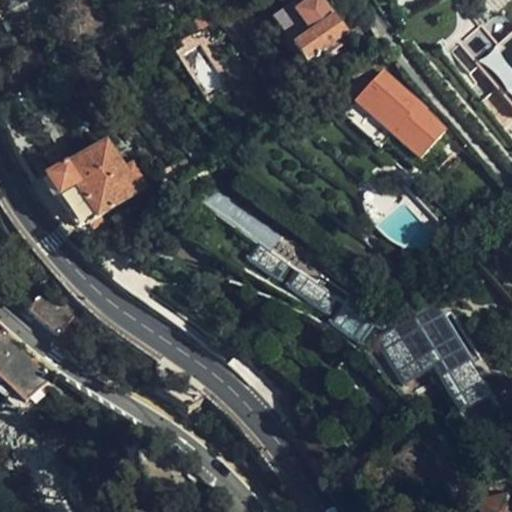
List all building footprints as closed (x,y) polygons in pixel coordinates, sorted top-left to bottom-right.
[(322,56),(326,61),(347,45),(313,0),(304,0),(273,24),(292,49),(289,51),(303,70),(315,61),(322,56)] [(215,27),(211,18),(192,27),(196,35),(197,35),(215,27)] [(462,50),(511,109),(511,27),(504,18),(483,36),(481,34),(462,50)] [(202,44),(197,35),(196,35),(177,44),(182,54),(202,44)] [(319,66),(326,61),(322,56),(315,61),(319,66)] [(338,77),(326,61),(319,66),(321,68),(317,71),(322,77),(327,75),(332,82),(338,77)] [(354,108),(391,141),(418,165),(444,135),(421,115),(424,113),(381,75),(371,85),(368,84),(354,98),(357,100),(352,106),(354,108)] [(344,119),(381,152),(391,141),(354,108),(344,119)] [(0,121),(0,127),(7,140),(26,130),(16,113),(0,121)] [(45,189),(76,235),(84,229),(86,231),(88,230),(93,235),(103,228),(101,223),(145,192),(133,171),(125,175),(106,147),(45,189)] [(169,170),(180,188),(193,179),(181,162),(169,170)] [(154,179),(165,197),(180,188),(169,170),(154,179)] [(55,221),(69,240),(76,235),(45,189),(40,181),(34,185),(55,221)] [(229,229),(196,209),(173,224),(216,250),(229,229)] [(445,257),(458,247),(450,237),(438,248),(445,257)] [(393,330),(403,324),(397,314),(360,286),(354,294),(329,275),(332,271),(287,238),(276,252),(264,243),(254,256),(284,278),(294,265),(302,271),(292,284),(328,311),(338,298),(346,304),(336,317),(372,344),(386,325),(393,330)] [(53,287),(27,317),(57,343),(82,313),(53,287)] [(496,388),(443,300),(403,324),(393,330),(384,336),(412,381),(442,362),(467,405),(496,388)] [(0,342),(0,394),(22,417),(48,390),(0,342)] [(511,511),(511,507),(510,498),(477,507),(478,511),(511,511)]
